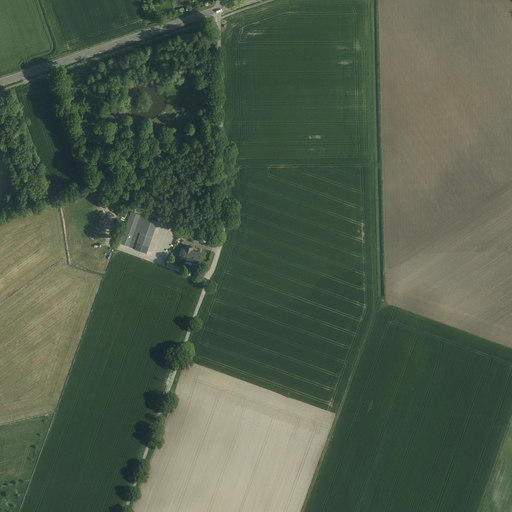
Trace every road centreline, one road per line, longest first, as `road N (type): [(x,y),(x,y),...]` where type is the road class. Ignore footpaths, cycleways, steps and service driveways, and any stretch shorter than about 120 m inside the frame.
road 1 (unclassified): [(124,511),(223,234),(218,9)]
road 2 (secondary): [(218,9),(0,82)]
road 3 (track): [(378,302),(302,511)]
